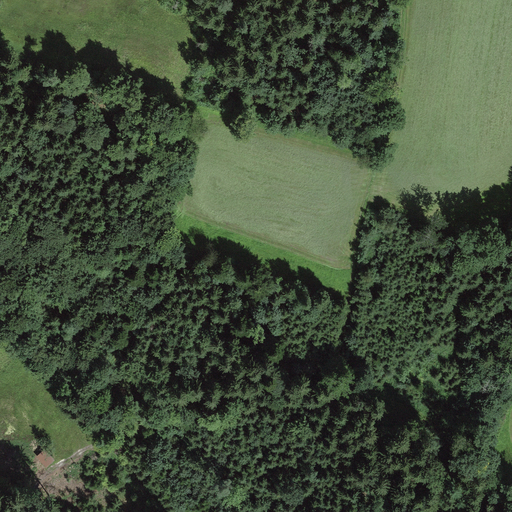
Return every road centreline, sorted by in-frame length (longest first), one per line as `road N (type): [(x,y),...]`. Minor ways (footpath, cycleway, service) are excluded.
road 1 (track): [(405,0),(391,115),(359,223),(340,377)]
road 2 (track): [(340,377),(199,404),(95,447)]
road 3 (track): [(0,154),(47,176),(73,205),(83,231),(77,295)]
road 4 (track): [(340,377),(423,408),(483,458)]
